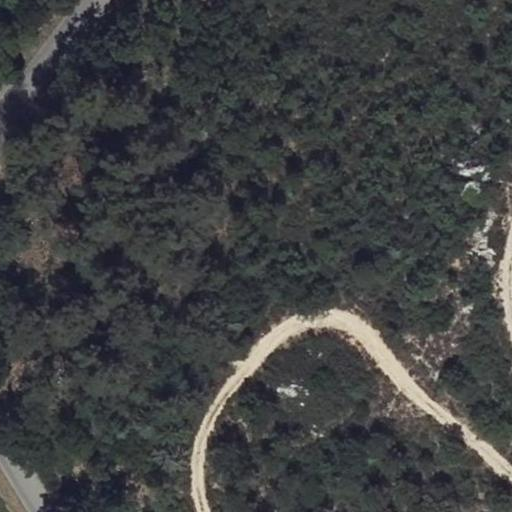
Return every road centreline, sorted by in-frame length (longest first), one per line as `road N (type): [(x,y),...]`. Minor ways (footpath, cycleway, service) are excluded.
road 1 (track): [(203,511),(191,463),(212,408),(271,343),(326,321),(406,398),(511,477)]
road 2 (tertiary): [(87,0),(0,124)]
